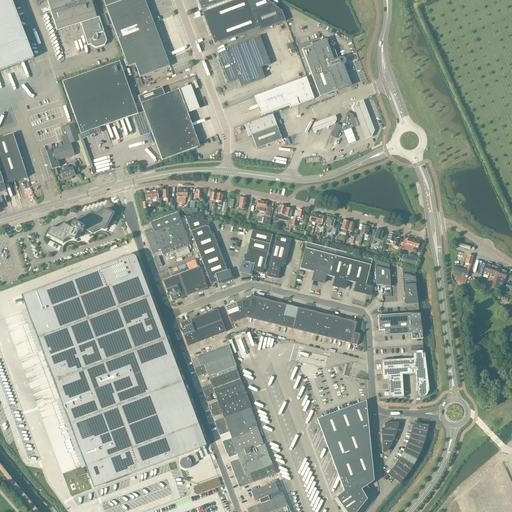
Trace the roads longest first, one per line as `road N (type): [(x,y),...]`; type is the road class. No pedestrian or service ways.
road 1 (unclassified): [(379,409),(360,310),(248,285),(165,315)]
road 2 (unclassified): [(238,511),(165,315)]
road 3 (unclassified): [(226,171),(226,129),(177,0)]
road 4 (unclassified): [(226,171),(301,179),(371,157)]
road 5 (residential): [(424,234),(288,200)]
road 6 (unclassified): [(165,315),(121,184)]
road 7 (unclassified): [(0,220),(121,184)]
